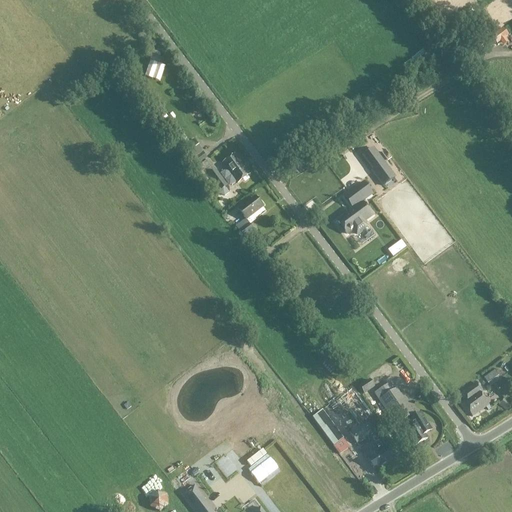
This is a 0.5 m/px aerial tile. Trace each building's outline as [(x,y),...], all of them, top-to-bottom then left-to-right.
[(503,29),(492,38),(497,44),(508,36),(503,29)] [(147,81),(161,81),(162,63),(148,63),(147,81)] [(203,172),(218,193),(221,195),(225,196),(229,193),(229,188),(209,160),(200,166),(199,165),(207,159),(194,141),(186,147),(185,145),(178,151),(209,194),(214,191),(207,181),(208,181),(205,176),(203,172)] [(238,184),(250,175),(235,155),(223,164),(238,184)] [(394,177),(384,163),(372,172),(382,186),(394,177)] [(373,195),(364,183),(344,198),(352,209),(353,209),(354,211),(347,216),(348,217),(339,224),(340,226),(339,227),(343,233),(345,232),(347,235),(352,231),(356,236),(369,228),(364,222),(372,216),(362,203),(373,195)] [(254,197),(238,210),(247,221),(263,208),(254,197)] [(245,221),(236,227),(239,232),(241,231),(246,238),(254,231),(249,225),(248,225),(245,221)] [(265,244),(269,240),(266,235),(261,239),(265,244)] [(492,369),(483,377),(489,385),(499,377),(492,369)] [(364,395),(375,388),(370,380),(360,387),(364,395)] [(415,415),(397,389),(396,389),(391,382),(374,394),(397,427),(415,415)] [(477,384),(462,394),(467,401),(463,404),(473,418),(486,408),(488,411),(491,409),(489,406),(481,394),(483,392),(477,384)] [(511,403),(505,398),(499,406),(507,412),(511,405),(511,403)] [(331,445),(342,437),(322,409),(311,416),(331,445)] [(413,429),(406,433),(415,447),(427,439),(425,435),(420,427),(427,423),(421,414),(409,421),(413,429)] [(380,439),(379,440),(363,451),(368,459),(367,459),(375,472),(392,461),(385,449),(394,443),(374,416),(349,434),(357,446),(375,433),(380,439)] [(338,453),(347,451),(344,441),(335,444),(338,453)] [(242,475),(212,495),(223,511),(236,511),(230,502),(251,487),(242,475)] [(212,511),(204,501),(205,500),(195,486),(182,496),(194,511),(212,511)] [(157,492),(149,498),(150,509),(157,511),(160,511),(169,507),(167,496),(157,492)] [(313,506),(317,511),(320,511),(323,510),(318,503),(313,506)]
